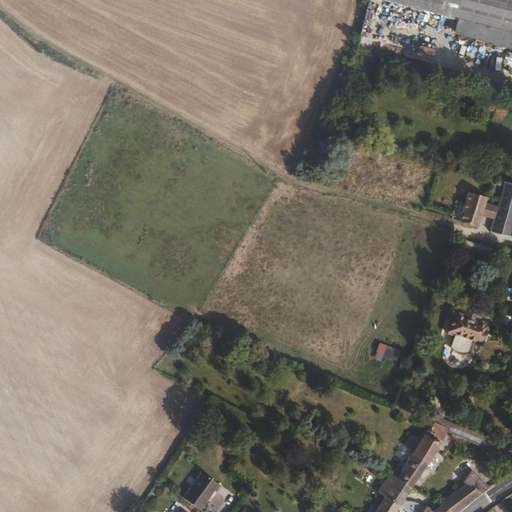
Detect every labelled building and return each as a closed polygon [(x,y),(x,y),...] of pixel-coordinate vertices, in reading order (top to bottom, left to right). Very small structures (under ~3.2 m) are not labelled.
[(511,45),(511,8),(487,2),(479,0),(389,0),(461,18),(458,32),(511,45)] [(511,8),(511,0),(479,0),(487,2),(511,8)] [(502,62),(511,65),(510,68),(511,68),(511,51),(506,50),(502,62)] [(511,236),(511,234),(511,182),(506,181),(499,206),(496,218),(492,231),(511,236)] [(483,214),(486,202),(488,196),(470,191),(461,221),(479,226),(483,214)] [(496,218),(499,206),(486,202),(483,214),(496,218)] [(482,342),(488,324),(453,312),(448,328),(482,342)] [(482,342),(448,328),(447,331),(482,343),(482,342)] [(378,342),(375,352),(394,357),(397,348),(378,342)] [(448,427),(451,421),(436,414),(433,420),(448,427)] [(447,429),(448,427),(433,420),(421,440),(412,434),(406,443),(415,449),(413,451),(415,451),(428,460),(441,441),(442,441),(447,429)] [(498,440),(451,421),(448,427),(447,429),(470,439),(494,449),(498,440)] [(494,449),(470,439),(466,448),(496,460),(499,451),(494,449)] [(511,456),(511,444),(503,453),(511,456)] [(411,486),(428,460),(415,451),(413,451),(397,477),(401,480),(411,486)] [(219,491),(224,484),(204,470),(185,496),(202,509),(216,489),(219,491)] [(488,487),(471,470),(462,481),(465,483),(479,493),(488,487)] [(435,511),(432,510),(426,505),(425,505),(420,502),(414,500),(408,499),(406,500),(402,498),(407,490),(411,486),(401,480),(397,477),(390,472),(378,491),(385,495),(398,504),(408,511),(435,511)] [(479,493),(465,483),(460,487),(473,497),(479,493)] [(452,511),(453,511),(473,497),(460,487),(440,503),(452,511)] [(393,511),(398,504),(385,495),(374,511),(393,511)] [(452,511),(440,503),(432,510),(435,511),(452,511)]
